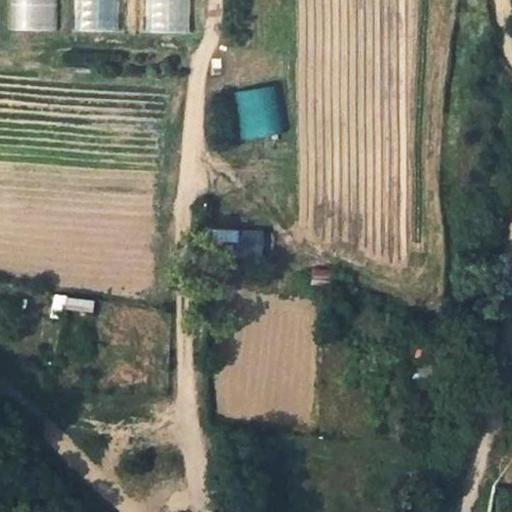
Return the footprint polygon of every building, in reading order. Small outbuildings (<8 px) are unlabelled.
[(9,0),(9,32),(57,32),(57,0),(9,0)] [(72,0),(72,33),(132,33),(131,0),(72,0)] [(204,36),(204,0),(145,0),(145,35),(204,36)] [(271,86),(232,91),(237,139),(277,135),(271,86)] [(257,263),(258,230),(206,229),(205,262),(257,263)] [(42,320),(83,329),(89,302),(49,293),(42,320)]
